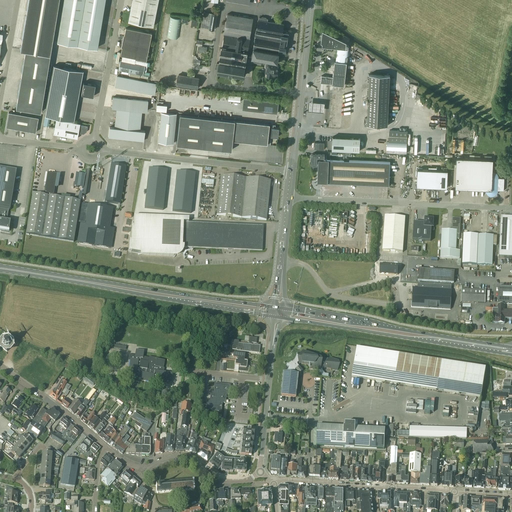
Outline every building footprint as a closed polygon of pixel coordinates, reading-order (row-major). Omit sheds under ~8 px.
[(28,0),(20,50),(25,51),(50,55),(58,0),(28,0)] [(63,0),(57,41),(97,48),(104,0),(63,0)] [(157,0),(131,0),(128,21),(153,26),(157,0)] [(209,28),(214,29),(217,13),(212,12),(204,11),(201,26),(209,28)] [(224,34),(223,45),(248,50),(254,18),(227,14),(224,34)] [(167,37),(178,39),(181,19),(170,17),(167,37)] [(285,51),(287,41),(288,41),(289,36),(288,36),(288,32),(282,31),(284,24),(267,21),(268,19),(259,17),(259,20),(259,19),(254,48),(254,49),(252,56),(252,57),(253,57),(277,61),(279,50),(285,51)] [(125,28),(123,41),(149,47),(151,33),(125,28)] [(322,42),(323,43),(323,46),(337,47),(336,60),(347,62),(349,45),(346,44),(347,42),(323,30),(322,42)] [(123,41),(120,55),(146,60),(149,47),(123,41)] [(216,62),(215,68),(218,69),(217,72),(244,76),(248,51),(222,47),(219,62),(216,62)] [(40,112),(50,55),(25,51),(16,108),(40,112)] [(194,55),(193,59),(192,63),(200,64),(200,60),(195,59),(196,55),(194,55)] [(147,62),(134,59),(134,62),(120,60),(118,70),(142,74),(143,71),(146,72),(147,62)] [(347,62),(336,60),(334,77),(323,75),(322,84),(344,86),(347,62)] [(267,76),(275,77),(275,74),(277,74),(278,69),(277,69),(278,64),(270,63),(270,62),(266,61),(265,73),(267,73),(267,76)] [(54,66),(44,115),(74,121),(83,71),(54,66)] [(199,77),(178,74),(176,85),(198,88),(199,77)] [(367,124),(387,125),(390,75),(369,74),(367,124)] [(115,86),(154,94),(157,84),(117,75),(115,86)] [(81,94),(93,96),(95,85),(83,82),(81,94)] [(142,111),(147,111),(148,100),(113,97),(111,107),(116,108),(114,127),(109,126),(108,137),(144,141),(145,130),(140,130),(142,111)] [(279,100),(243,97),(242,109),(277,112),(279,100)] [(9,112),(6,127),(36,132),(38,117),(9,112)] [(161,112),(158,142),(173,143),(176,114),(161,112)] [(176,144),(198,147),(201,117),(179,114),(176,144)] [(198,147),(208,148),(209,140),(211,118),(201,117),(198,147)] [(234,120),(211,118),(209,140),(208,148),(231,150),(232,140),(267,144),(269,124),(234,120)] [(78,133),(82,133),(87,130),(87,126),(80,124),(80,123),(56,119),(53,134),(77,138),(78,133)] [(408,130),(389,130),(389,141),(387,141),(386,152),(407,153),(408,130)] [(352,137),(351,150),(360,151),(360,137),(352,137)] [(20,151),(0,148),(0,230),(8,232),(10,223),(7,222),(8,210),(10,210),(20,151)] [(310,162),(311,164),(311,165),(312,165),(313,164),(314,165),(315,164),(316,165),(317,164),(317,157),(324,158),(325,154),(311,153),(311,160),(310,161),(310,162)] [(492,171),(493,159),(457,157),(455,188),(485,189),(486,191),(486,192),(487,194),(488,195),(490,195),(491,196),(493,196),(494,195),(496,194),(497,193),(498,191),(498,190),(504,190),(504,178),(498,178),(498,175),(497,173),(495,172),(492,171)] [(390,162),(318,158),(317,182),(389,185),(390,162)] [(126,166),(111,164),(104,203),(119,206),(126,166)] [(149,169),(148,179),(157,180),(166,181),(167,171),(149,169)] [(448,170),(417,169),(417,186),(447,187),(448,170)] [(177,172),(175,182),(185,183),(194,184),(195,174),(177,172)] [(44,196),(32,194),(26,234),(73,242),(80,202),(53,197),(57,174),(47,173),(44,196)] [(241,218),(245,178),(220,175),(216,215),(241,218)] [(270,181),(245,178),(241,218),(266,220),(270,181)] [(148,179),(147,188),(156,189),(157,180),(148,179)] [(157,180),(156,189),(165,191),(166,181),(157,180)] [(175,182),(174,192),(184,193),(185,183),(175,182)] [(185,183),(184,193),(193,194),(194,184),(185,183)] [(147,188),(145,198),(155,199),(156,189),(147,188)] [(156,189),(155,199),(164,200),(165,191),(156,189)] [(174,192),(173,202),(182,203),(184,193),(174,192)] [(184,193),(182,203),(192,204),(193,194),(184,193)] [(85,224),(80,223),(77,243),(111,248),(114,229),(109,228),(113,208),(88,204),(85,224)] [(182,247),(188,222),(189,218),(134,216),(133,228),(131,228),(131,241),(129,240),(129,250),(128,250),(128,252),(131,252),(142,254),(174,255),(176,255),(178,254),(179,253),(182,247)] [(402,252),(405,217),(385,216),(382,251),(402,252)] [(414,222),(412,240),(430,241),(431,227),(433,227),(433,218),(427,218),(427,217),(424,217),(424,220),(425,220),(425,223),(414,222)] [(511,217),(500,217),(499,258),(511,258),(511,217)] [(460,235),(461,219),(453,219),(453,230),(442,230),(440,258),(459,259),(460,251),(456,250),(456,234),(460,235)] [(263,225),(188,222),(182,247),(262,251),(263,225)] [(478,235),(477,265),(492,266),(493,236),(478,235)] [(400,264),(382,264),(381,274),(399,274),(400,264)] [(418,281),(442,283),(450,283),(454,283),(455,271),(419,269),(418,281)] [(511,287),(498,287),(498,305),(497,309),(485,309),(485,312),(493,312),(492,323),(498,323),(498,324),(505,324),(505,319),(511,318),(511,287)] [(452,290),(442,289),(433,289),(425,288),(424,307),(450,309),(452,290)] [(461,302),(485,303),(486,290),(461,289),(461,302)] [(249,342),(249,345),(238,344),(238,341),(233,340),(232,350),(237,350),(237,351),(245,351),(258,353),(259,346),(251,345),(251,343),(256,343),(256,338),(249,337),(248,342),(249,342)] [(0,346),(7,352),(13,344),(5,338),(0,344),(0,346)] [(352,377),(481,397),(486,368),(357,347),(352,377)] [(164,368),(163,368),(164,361),(156,359),(157,358),(149,357),(149,358),(143,357),(144,351),(136,350),(135,356),(129,355),(128,361),(130,361),(128,375),(134,375),(133,382),(139,382),(139,380),(153,382),(153,378),(156,378),(155,379),(163,380),(163,382),(171,384),(172,374),(164,372),(164,368)] [(244,358),(245,351),(237,351),(237,353),(234,353),(233,358),(236,358),(236,360),(246,362),(247,359),(244,358)] [(283,372),(281,396),(296,398),(298,374),(295,374),(295,369),(296,369),(298,371),(301,369),(298,365),(297,363),(298,362),(299,362),(299,364),(310,365),(310,369),(320,370),(321,367),(332,368),(332,370),(338,371),(340,365),(339,361),(330,358),(329,359),(318,358),(318,357),(316,357),(316,356),(303,352),(302,356),(297,356),(297,354),(296,357),(294,360),(292,362),(291,362),(292,363),(290,364),(287,365),(287,368),(285,367),(285,368),(287,368),(286,373),(283,372)] [(246,366),(246,362),(236,360),(235,365),(238,365),(238,368),(238,371),(248,372),(248,369),(249,366),(246,366)] [(61,379),(56,390),(54,388),(52,391),(49,396),(56,401),(60,394),(63,389),(67,383),(62,380),(61,379)] [(504,380),(503,383),(503,387),(503,392),(493,392),(492,397),(507,398),(507,396),(511,396),(511,387),(511,381),(504,380)] [(229,395),(230,385),(214,384),(213,393),(210,392),(209,401),(206,401),(205,410),(221,412),(222,403),(225,403),(226,394),(229,395)] [(6,396),(10,391),(5,388),(1,392),(0,391),(0,400),(3,403),(6,400),(5,400),(7,396),(6,396)] [(87,398),(90,400),(97,390),(94,388),(87,398)] [(19,407),(23,401),(18,397),(16,401),(15,400),(12,405),(15,407),(11,412),(16,415),(19,410),(18,409),(20,407),(19,407)] [(511,409),(511,399),(506,399),(506,398),(499,398),(499,400),(504,401),(506,401),(506,406),(500,406),(500,411),(508,411),(508,409),(511,409)] [(67,409),(71,403),(65,399),(61,405),(67,409)] [(73,414),(81,404),(75,400),(67,409),(73,414)] [(84,409),(88,403),(85,400),(77,410),(79,412),(76,416),(77,416),(77,417),(78,418),(79,418),(80,419),(86,411),(84,409)] [(183,415),(189,416),(190,415),(190,412),(191,404),(182,403),(181,411),(180,415),(183,416),(183,415)] [(426,413),(432,413),(432,410),(435,410),(435,403),(426,403),(426,413)] [(31,406),(29,409),(28,408),(23,416),(30,421),(37,410),(31,406)] [(55,422),(60,415),(59,415),(59,414),(58,413),(57,413),(55,412),(55,411),(52,409),(50,412),(48,410),(47,412),(42,409),(26,432),(36,439),(51,419),(55,422)] [(97,420),(94,417),(87,426),(93,431),(100,423),(100,422),(106,415),(103,412),(97,420)] [(80,420),(87,426),(94,417),(95,415),(92,413),(88,416),(85,414),(80,420)] [(144,419),(135,413),(132,418),(142,426),(141,429),(146,432),(152,424),(150,423),(152,421),(146,417),(144,419)] [(184,451),(186,436),(189,416),(183,415),(183,416),(180,431),(177,430),(176,435),(177,435),(175,445),(176,446),(175,451),(180,451),(180,452),(184,452),(184,451)] [(506,427),(511,426),(511,415),(499,417),(500,421),(505,420),(506,427)] [(65,430),(66,431),(71,425),(70,424),(70,423),(63,418),(58,424),(65,430)] [(100,422),(100,423),(93,431),(98,435),(104,427),(104,428),(107,424),(104,422),(105,421),(103,420),(100,422)] [(26,432),(31,424),(27,421),(22,429),(26,432)] [(384,449),(385,428),(355,427),(355,423),(345,423),(345,426),(317,425),(316,446),(384,449)] [(67,431),(66,431),(65,430),(61,436),(56,433),(55,435),(51,433),(50,438),(63,446),(68,438),(70,440),(71,439),(74,441),(76,438),(70,433),(75,427),(73,427),(71,425),(67,431)] [(99,436),(106,443),(115,432),(111,428),(113,426),(111,425),(109,427),(105,432),(104,431),(103,432),(103,431),(99,436)] [(126,435),(128,432),(130,429),(131,428),(126,425),(125,427),(119,435),(115,432),(106,443),(107,443),(115,449),(126,435)] [(70,433),(76,438),(76,439),(81,432),(75,427),(70,433)] [(397,437),(398,437),(467,439),(467,428),(409,427),(409,432),(398,431),(397,437)] [(505,427),(500,427),(502,427),(502,431),(508,431),(508,436),(509,436),(511,435),(511,427),(508,427),(505,427)] [(241,429),(239,454),(245,455),(247,455),(248,455),(251,455),(251,451),(251,449),(252,449),(252,445),(252,443),(253,443),(253,439),(253,436),(254,437),(254,433),(254,430),(250,429),(248,429),(247,429),(241,429)] [(285,438),(286,431),(280,430),(279,434),(275,434),(274,444),(281,445),(282,438),(285,438)] [(23,436),(21,435),(19,437),(21,439),(29,446),(33,441),(25,434),(23,436)] [(162,453),(164,439),(162,439),(161,441),(157,441),(158,435),(154,434),(154,440),(156,440),(154,454),(162,453)] [(185,451),(189,452),(192,445),(193,445),(196,438),(197,435),(192,434),(188,445),(187,445),(185,451)] [(129,437),(126,435),(115,449),(122,455),(128,447),(124,444),(129,437)] [(173,452),(174,436),(166,435),(164,452),(173,452)] [(511,436),(506,437),(503,437),(503,444),(511,444),(511,436)] [(26,450),(29,446),(21,439),(19,437),(16,441),(18,443),(26,450)] [(86,452),(93,444),(86,438),(83,442),(79,447),(86,452)] [(142,447),(141,455),(142,455),(141,456),(145,456),(145,455),(148,456),(149,456),(149,455),(150,454),(150,438),(144,438),(144,447),(142,447)] [(197,439),(196,438),(193,445),(192,445),(189,452),(195,454),(200,442),(196,441),(197,439)] [(210,456),(214,447),(209,445),(210,441),(202,438),(198,449),(201,450),(197,455),(206,462),(211,456),(210,456)] [(473,441),(473,453),(493,453),(493,451),(493,443),(489,443),(489,441),(473,441)] [(22,454),(26,450),(18,443),(14,448),(22,454)] [(94,455),(100,449),(94,444),(91,448),(91,449),(90,450),(90,451),(87,460),(92,462),(93,458),(91,457),(92,453),(94,455)] [(135,455),(136,446),(130,446),(125,452),(125,454),(131,454),(131,455),(134,456),(135,455)] [(22,454),(14,448),(10,452),(18,459),(22,454)] [(217,452),(208,463),(211,466),(214,468),(215,468),(218,470),(219,468),(221,469),(220,472),(224,472),(228,473),(228,472),(232,473),(232,471),(233,471),(233,472),(237,472),(241,472),(245,473),(245,472),(246,466),(245,466),(245,460),(224,458),(217,452)] [(329,468),(328,470),(328,479),(339,480),(339,469),(340,469),(342,453),(335,452),(330,452),(330,461),(329,461),(329,468)] [(438,476),(439,461),(440,453),(433,452),(430,485),(437,486),(438,476)] [(385,469),(386,462),(386,453),(380,453),(379,462),(378,464),(378,467),(374,466),(373,482),(382,483),(383,469),(385,469)] [(409,472),(411,472),(420,473),(421,454),(410,453),(409,472)] [(106,467),(113,459),(106,454),(103,458),(101,463),(106,467)] [(511,479),(511,480),(511,477),(511,472),(511,471),(510,471),(511,455),(502,455),(501,467),(500,476),(499,482),(499,483),(499,489),(511,490),(511,484),(511,483),(511,479)] [(286,477),(288,456),(285,456),(285,459),(281,458),(273,457),(272,470),(279,471),(279,477),(286,477)] [(79,460),(64,458),(60,484),(75,487),(79,460)] [(302,459),(298,459),(298,467),(297,477),(305,478),(306,467),(301,467),(302,459)] [(101,482),(103,484),(106,480),(111,474),(119,465),(114,461),(111,466),(110,465),(107,467),(108,468),(107,469),(106,469),(100,476),(103,479),(101,482)] [(287,477),(297,477),(298,467),(297,467),(297,465),(294,465),(294,461),(290,461),(290,465),(288,464),(287,477)] [(424,475),(420,475),(420,485),(429,485),(431,462),(428,461),(428,468),(425,468),(424,475)] [(106,480),(103,484),(108,488),(115,479),(114,479),(116,477),(119,474),(118,473),(123,468),(119,465),(111,474),(106,480)] [(320,479),(328,479),(328,470),(328,468),(328,465),(321,465),(321,468),(320,478),(320,479)] [(361,481),(367,481),(367,482),(372,482),(373,466),(368,466),(368,467),(366,467),(367,466),(362,465),(361,481)] [(388,483),(396,483),(397,465),(391,465),(391,470),(390,470),(390,472),(387,472),(386,476),(388,476),(388,483)] [(452,473),(453,466),(448,466),(447,473),(443,473),(442,486),(447,486),(447,487),(453,487),(454,474),(452,473)] [(491,489),(491,487),(491,483),(492,483),(493,478),(492,478),(493,473),(494,469),(493,469),(493,466),(491,466),(491,473),(490,473),(490,474),(487,473),(486,479),(485,487),(486,487),(486,488),(491,489)] [(341,480),(349,481),(350,470),(348,470),(348,468),(341,467),(341,480)] [(84,474),(84,472),(86,472),(86,476),(86,480),(94,480),(95,470),(80,469),(79,474),(84,474)] [(477,470),(475,470),(474,481),(474,487),(473,487),(473,488),(484,488),(484,487),(484,483),(484,481),(485,481),(485,476),(482,476),(483,471),(477,470)] [(120,478),(123,480),(122,481),(122,483),(125,485),(133,477),(126,471),(120,478)] [(464,482),(465,471),(463,471),(462,477),(456,477),(456,486),(463,486),(463,483),(464,482)] [(420,475),(420,473),(411,472),(411,484),(420,485),(420,475)] [(473,478),(474,472),(470,472),(469,478),(465,478),(465,479),(465,487),(472,487),(472,480),(472,478),(473,478)] [(124,492),(134,497),(139,489),(136,488),(140,483),(133,477),(129,482),(130,483),(128,486),(124,492)] [(193,484),(193,480),(156,484),(156,487),(156,489),(157,493),(194,489),(194,486),(193,484)] [(288,501),(288,493),(288,487),(285,487),(285,486),(284,486),(284,487),(281,486),(279,487),(279,493),(279,502),(280,502),(280,505),(289,505),(289,501),(288,501)] [(296,498),(297,498),(296,498),(296,487),(289,487),(288,487),(289,496),(294,496),(294,500),(296,500),(296,498)] [(305,499),(305,491),(306,488),(302,488),(302,487),(296,487),(296,498),(297,498),(298,498),(298,501),(299,501),(298,511),(305,511),(305,506),(305,499)] [(140,488),(139,489),(134,497),(133,500),(135,501),(137,500),(138,498),(142,501),(147,492),(140,488)] [(306,488),(305,491),(305,499),(311,499),(311,503),(315,504),(316,492),(314,492),(314,489),(306,488)] [(325,489),(325,488),(318,488),(317,509),(319,509),(320,503),(319,503),(319,501),(324,501),(325,489)] [(325,511),(334,511),(334,510),(336,510),(336,508),(332,508),(333,488),(332,489),(327,489),(326,489),(326,490),(325,511)] [(333,488),(332,508),(336,508),(336,510),(334,510),(334,511),(339,511),(340,511),(343,511),(343,505),(343,489),(334,489),(333,488)] [(8,494),(7,497),(17,498),(18,493),(14,492),(14,489),(6,489),(6,494),(8,494)] [(251,495),(252,495),(251,489),(240,490),(241,496),(247,495),(247,500),(252,500),(251,495)] [(345,489),(345,502),(345,508),(350,508),(350,502),(353,502),(353,505),(356,505),(357,505),(355,490),(345,489)] [(39,493),(38,500),(45,501),(45,503),(51,504),(52,498),(49,498),(49,494),(52,494),(52,491),(46,490),(45,493),(39,493)] [(216,511),(215,505),(217,505),(218,506),(220,506),(221,507),(223,505),(223,504),(223,502),(223,501),(228,500),(227,490),(215,491),(215,500),(209,501),(210,511),(216,511)] [(231,499),(240,499),(240,490),(231,490),(231,499)] [(372,511),(371,492),(355,490),(357,505),(356,505),(357,511),(361,510),(360,511),(372,511)] [(149,502),(152,496),(151,495),(151,494),(147,492),(142,502),(141,505),(145,506),(144,510),(149,511),(150,503),(149,502)] [(391,492),(383,492),(383,498),(385,498),(385,507),(388,507),(388,510),(394,510),(394,506),(394,501),(390,501),(391,492)] [(271,507),(271,494),(270,493),(269,493),(257,493),(258,507),(260,507),(260,509),(265,509),(265,507),(271,507)] [(410,504),(410,501),(410,493),(394,493),(394,506),(394,508),(399,508),(399,504),(403,504),(403,509),(403,511),(410,511),(410,504)] [(421,494),(410,493),(410,501),(410,506),(416,506),(416,509),(420,509),(420,506),(421,506),(421,501),(420,501),(421,494)] [(438,502),(439,495),(426,494),(426,501),(427,501),(426,506),(423,506),(423,511),(425,511),(426,511),(426,510),(438,511),(438,502)] [(82,511),(83,503),(77,503),(77,501),(77,496),(71,496),(71,501),(74,501),(74,503),(73,511),(82,511)] [(440,508),(439,511),(445,511),(444,511),(444,508),(448,508),(449,496),(441,496),(440,508)] [(463,510),(472,511),(470,510),(471,497),(459,496),(459,506),(463,506),(463,510)] [(17,503),(17,498),(7,497),(7,500),(5,500),(5,505),(7,506),(11,506),(12,506),(15,506),(12,506),(13,503),(17,503)] [(480,498),(471,497),(470,510),(472,511),(473,511),(475,509),(475,507),(477,507),(477,508),(482,509),(482,504),(479,504),(480,498)] [(495,511),(497,498),(482,498),(482,504),(482,509),(481,511),(495,511)] [(503,499),(497,498),(495,511),(503,511),(505,500),(503,499)]
